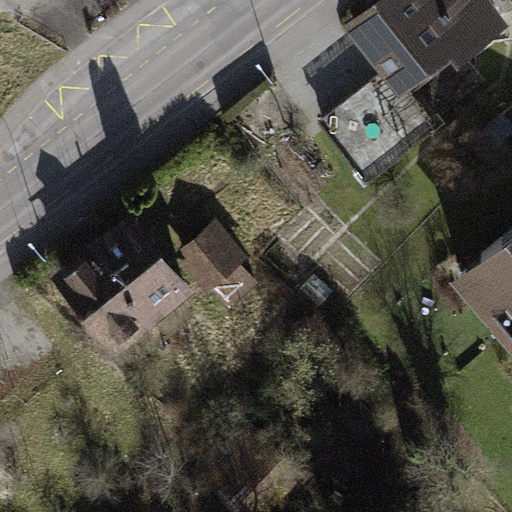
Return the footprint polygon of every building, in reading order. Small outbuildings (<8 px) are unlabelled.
[(497,18),(483,0),(381,0),(355,21),(393,69),(335,115),(376,167),(435,120),(400,76),(448,37),(458,49),(497,18)] [(188,289),(130,219),(64,273),(114,334),(171,287),(178,297),(188,289)] [(511,227),(482,253),(496,269),(493,308),(511,330),(511,227)] [(187,257),(208,282),(238,257),(217,232),(187,257)] [(258,511),(295,472),(256,436),(215,480),(249,511),(258,511)]
